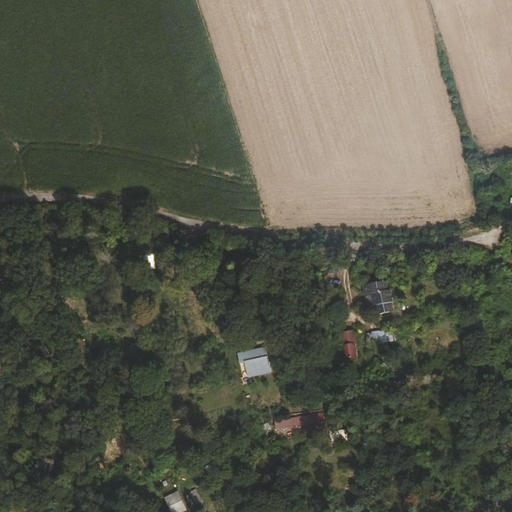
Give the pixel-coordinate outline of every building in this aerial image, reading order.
[(395,310),(393,301),(383,302),(380,280),(362,283),(363,294),(372,292),(375,313),(395,310)] [(11,302),(7,287),(0,289),(4,304),(11,302)] [(344,359),(357,359),(356,329),(343,329),(344,359)] [(268,346),(240,350),(243,376),(271,373),(268,346)] [(276,429),(312,422),(311,413),(274,420),(276,429)] [(171,511),(180,511),(187,510),(181,491),(166,496),(171,511)] [(200,506),(193,495),(188,497),(195,509),(200,506)] [(195,509),(188,497),(187,498),(194,510),(195,509)]
